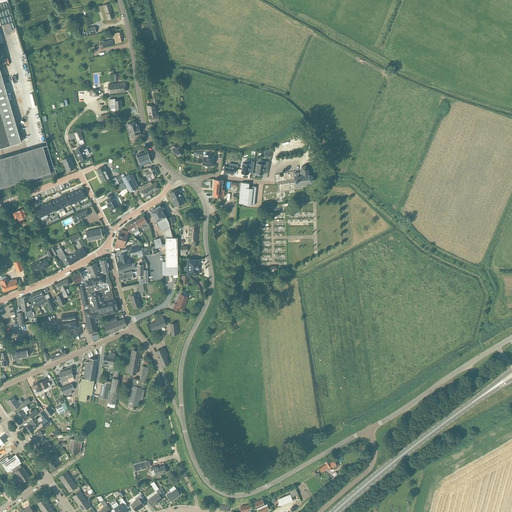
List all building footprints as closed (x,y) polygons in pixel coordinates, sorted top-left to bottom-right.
[(109,4),(105,5),(104,5),(108,20),(114,18),(109,4)] [(122,32),(113,34),(115,43),(124,41),(122,32)] [(18,42),(12,44),(15,56),(21,54),(18,42)] [(0,148),(21,142),(0,68),(0,148)] [(125,83),(120,83),(108,85),(109,93),(126,92),(125,83)] [(150,121),(154,120),(159,120),(159,115),(157,115),(156,110),(157,110),(157,105),(159,104),(158,98),(158,96),(153,97),(154,103),(156,103),(156,104),(147,106),(150,121)] [(109,105),(110,105),(115,105),(116,109),(122,108),(121,100),(115,101),(115,99),(109,99),(109,105)] [(137,127),(129,129),(131,136),(136,135),(141,133),(139,125),(137,126),(137,127)] [(83,139),(80,131),(74,133),(77,141),(83,139)] [(0,192),(57,176),(54,167),(54,168),(50,169),(49,167),(53,166),(47,145),(48,145),(46,140),(44,140),(44,141),(44,140),(46,140),(47,144),(43,145),(42,145),(43,146),(0,158),(0,185),(1,187),(0,187),(0,192)] [(177,143),(174,144),(170,148),(172,150),(174,150),(176,152),(175,153),(176,153),(178,156),(182,153),(184,152),(177,143)] [(75,150),(78,156),(80,160),(87,158),(82,147),(75,150)] [(147,152),(143,153),(137,155),(141,166),(151,162),(147,152)] [(203,157),(203,161),(202,165),(206,165),(206,166),(211,167),(212,158),(208,157),(208,156),(208,155),(205,154),(204,155),(203,157)] [(62,160),(65,166),(67,171),(75,168),(70,157),(62,160)] [(248,175),(249,169),(253,169),(254,162),(246,160),(245,163),(242,163),(241,173),(248,175)] [(259,175),(260,174),(263,175),(264,169),(267,169),(269,162),(260,161),(260,164),(257,163),(255,174),(256,174),(259,175)] [(224,166),(223,173),(234,174),(234,169),(237,169),(238,165),(229,164),(229,167),(224,166)] [(104,166),(101,168),(96,170),(102,182),(110,178),(104,166)] [(149,170),(147,171),(145,172),(148,178),(151,176),(152,178),(157,176),(153,166),(148,168),(149,170)] [(308,169),(306,166),(302,166),(300,170),(301,172),(294,173),(295,176),(294,177),(296,185),(302,184),(302,186),(306,186),(306,184),(308,184),(308,183),(311,183),(312,183),(311,182),(313,180),(314,180),(314,179),(313,179),(313,176),(313,175),(312,175),(309,174),(309,173),(308,169)] [(129,174),(122,178),(124,182),(130,192),(137,188),(133,181),(130,176),(129,174)] [(124,182),(122,178),(120,175),(116,178),(119,184),(123,182),(124,182)] [(119,184),(118,185),(121,191),(126,189),(123,182),(119,184)] [(150,182),(139,189),(144,198),(160,189),(156,182),(151,184),(150,182)] [(249,183),(241,182),(239,203),(254,205),(256,187),(252,186),(252,188),(249,188),(249,183)] [(81,188),(73,192),(78,202),(86,198),(81,188)] [(184,202),(179,189),(169,193),(175,206),(184,202)] [(66,194),(65,195),(70,205),(78,202),(73,192),(67,195),(66,194)] [(114,197),(115,196),(113,192),(107,195),(109,199),(106,200),(111,209),(118,206),(114,197)] [(65,195),(58,198),(63,208),(70,205),(65,195)] [(51,200),(50,201),(55,211),(55,212),(63,208),(58,198),(51,201),(51,200)] [(50,201),(43,204),(48,214),(55,211),(50,201)] [(81,205),(83,209),(92,205),(90,201),(81,205)] [(43,204),(35,208),(38,213),(36,215),(37,218),(40,217),(40,218),(48,214),(43,204)] [(169,222),(162,210),(160,206),(155,208),(167,230),(171,229),(170,225),(169,222)] [(17,211),(13,213),(15,218),(17,218),(19,222),(20,225),(25,223),(23,218),(26,217),(23,208),(17,211)] [(155,208),(150,211),(156,221),(154,222),(156,226),(159,225),(162,230),(165,238),(166,260),(160,260),(160,274),(179,274),(177,237),(173,237),(171,229),(167,230),(155,208)] [(135,221),(138,227),(140,226),(141,228),(148,224),(146,222),(147,221),(143,216),(135,221)] [(138,227),(135,221),(126,226),(130,232),(135,229),(136,231),(138,230),(137,228),(138,227)] [(190,223),(189,228),(188,243),(198,243),(198,233),(198,224),(190,223)] [(86,232),(88,241),(103,238),(100,228),(86,232)] [(117,237),(126,240),(128,235),(127,234),(128,232),(121,230),(121,232),(119,232),(117,237)] [(116,243),(115,246),(115,247),(116,247),(123,248),(124,246),(126,240),(117,237),(116,243)] [(156,248),(162,246),(160,238),(154,240),(156,248)] [(130,247),(126,249),(126,250),(132,248),(133,255),(134,258),(142,256),(141,253),(139,245),(130,247)] [(87,255),(84,251),(83,248),(78,250),(78,251),(77,251),(78,252),(79,252),(80,254),(78,255),(80,259),(87,255)] [(78,252),(77,251),(68,257),(67,255),(66,256),(63,251),(59,253),(65,265),(69,263),(70,265),(80,259),(78,255),(80,254),(79,252),(78,252)] [(49,266),(47,262),(46,258),(31,264),(35,273),(49,266)] [(110,271),(107,261),(107,259),(100,261),(96,263),(96,262),(87,266),(88,269),(84,271),(85,273),(82,275),(80,272),(72,276),(75,283),(78,281),(78,285),(83,306),(84,309),(83,310),(89,334),(98,332),(95,323),(99,322),(98,318),(94,319),(94,317),(118,311),(115,300),(114,300),(111,288),(112,288),(111,280),(110,281),(108,272),(110,271)] [(129,260),(122,261),(117,263),(119,269),(131,266),(129,260)] [(183,272),(189,272),(189,274),(194,274),(194,260),(183,261),(183,272)] [(133,279),(133,276),(137,275),(137,276),(143,276),(143,265),(137,264),(137,271),(132,272),(131,271),(124,273),(124,275),(120,276),(122,282),(133,279)] [(1,282),(2,287),(4,292),(19,287),(16,279),(13,280),(13,279),(9,281),(8,278),(7,277),(6,276),(5,276),(1,278),(1,279),(1,281),(0,281),(1,282)] [(70,284),(69,283),(67,279),(56,284),(58,290),(62,288),(63,290),(62,291),(63,293),(56,296),(61,306),(66,303),(62,296),(64,295),(65,297),(70,294),(67,288),(66,289),(65,286),(70,284)] [(152,290),(156,290),(156,284),(146,285),(146,293),(152,293),(152,290)] [(30,306),(31,309),(46,302),(41,291),(28,297),(29,307),(30,306)] [(184,293),(183,295),(180,294),(176,304),(175,304),(173,309),(179,311),(180,307),(183,308),(188,297),(187,297),(188,295),(187,294),(185,293),(184,293)] [(137,294),(135,295),(130,296),(133,308),(140,306),(137,294)] [(29,307),(28,297),(20,298),(22,312),(17,313),(19,324),(24,323),(23,316),(28,315),(28,317),(33,317),(33,316),(34,316),(34,315),(34,313),(33,312),(32,312),(31,309),(29,310),(31,309),(30,306),(29,307)] [(55,309),(50,298),(46,300),(49,307),(48,308),(50,312),(55,309)] [(61,315),(62,326),(76,325),(75,314),(61,315)] [(163,316),(154,320),(155,322),(150,324),(152,331),(166,325),(163,316)] [(127,325),(124,319),(115,322),(117,329),(127,325)] [(117,329),(115,322),(105,326),(107,333),(117,329)] [(67,355),(65,350),(64,350),(63,348),(59,349),(60,352),(50,356),(52,361),(67,355)] [(169,364),(166,356),(168,356),(165,348),(156,351),(162,367),(169,364)] [(9,353),(10,355),(11,360),(28,356),(27,353),(28,353),(27,349),(27,350),(26,349),(9,353)] [(140,351),(132,350),(131,355),(129,354),(126,372),(136,374),(140,351)] [(104,355),(103,362),(103,364),(109,365),(109,368),(113,368),(113,364),(114,358),(115,353),(111,353),(110,355),(108,355),(108,356),(104,355)] [(78,401),(86,402),(87,395),(92,395),(97,360),(89,359),(89,362),(86,362),(83,378),(82,378),(78,401)] [(108,399),(107,402),(116,404),(118,392),(117,392),(120,379),(118,379),(120,366),(115,365),(110,390),(109,390),(108,399)] [(145,390),(142,389),(143,386),(143,385),(144,379),(146,379),(148,367),(142,366),(139,379),(133,379),(132,384),(128,405),(138,407),(140,400),(142,400),(145,390)] [(73,376),(71,369),(59,373),(62,382),(67,380),(67,379),(73,376)] [(52,388),(51,386),(49,381),(46,382),(45,380),(40,382),(43,389),(44,392),(49,390),(49,389),(52,388)] [(109,390),(111,382),(104,381),(104,384),(102,384),(101,384),(99,397),(108,399),(109,390)] [(33,389),(35,393),(35,395),(39,394),(38,393),(41,392),(40,390),(43,389),(40,382),(34,385),(36,387),(33,389)] [(74,389),(74,388),(71,384),(61,388),(63,394),(66,393),(67,396),(73,394),(71,390),(74,389)] [(13,408),(14,409),(19,405),(18,404),(16,400),(19,398),(25,394),(23,390),(22,389),(13,396),(12,395),(6,400),(7,401),(9,404),(9,405),(12,408),(13,408)] [(26,406),(22,409),(22,410),(16,415),(18,418),(21,422),(28,418),(26,414),(28,413),(26,411),(29,410),(26,406)] [(43,410),(49,417),(53,414),(48,406),(43,410)] [(32,418),(39,413),(38,412),(37,410),(29,415),(32,418)] [(43,411),(39,413),(41,415),(40,416),(43,421),(41,422),(44,427),(44,426),(51,422),(48,418),(43,410),(43,411)] [(29,425),(25,428),(29,434),(31,432),(35,430),(37,429),(34,425),(35,424),(32,419),(27,422),(29,425)] [(37,445),(41,442),(44,440),(42,437),(39,438),(43,435),(43,434),(42,432),(41,432),(40,431),(35,434),(37,436),(33,439),(37,445)] [(68,450),(77,452),(80,452),(82,441),(79,441),(79,440),(70,438),(69,443),(67,443),(66,449),(68,450)] [(45,457),(50,453),(52,452),(49,448),(51,447),(48,442),(43,445),(45,448),(41,451),(45,457)] [(59,458),(56,454),(51,457),(53,459),(49,462),(53,468),(58,465),(55,461),(59,458)] [(12,469),(20,464),(21,463),(16,455),(7,461),(5,458),(0,462),(7,472),(12,469)] [(334,460),(333,461),(330,463),(328,461),(325,463),(326,465),(323,467),(319,469),(321,472),(328,467),(330,470),(332,468),(333,469),(334,469),(338,467),(338,464),(336,461),(334,460)] [(147,462),(134,465),(135,471),(149,467),(147,462)] [(18,476),(25,471),(22,467),(20,464),(12,469),(15,473),(15,472),(18,476)] [(152,470),(150,471),(151,476),(152,476),(155,475),(156,475),(159,474),(166,472),(164,465),(161,466),(157,467),(156,466),(152,468),(151,468),(152,470)] [(81,473),(76,467),(72,469),(77,476),(81,473)] [(29,477),(25,471),(18,476),(22,482),(29,477)] [(64,485),(72,479),(66,472),(59,477),(64,485)] [(72,479),(64,485),(70,492),(77,487),(72,479)] [(332,485),(329,480),(324,483),(327,488),(332,485)] [(291,497),(298,494),(296,488),(289,491),(291,497)] [(158,493),(148,500),(151,504),(152,507),(163,499),(161,497),(163,495),(159,489),(156,491),(158,493)] [(167,495),(171,501),(180,495),(178,492),(179,492),(178,491),(176,489),(167,495)] [(80,491),(77,494),(73,496),(78,504),(85,499),(80,491)] [(279,499),(281,505),(292,501),(290,494),(279,499)] [(141,496),(140,495),(135,499),(136,501),(131,504),(136,511),(141,507),(141,508),(144,506),(142,503),(145,502),(141,496)] [(42,511),(50,505),(44,498),(37,503),(42,511)] [(85,499),(78,504),(83,511),(91,507),(85,499)] [(262,499),(254,503),(257,509),(259,508),(261,511),(269,509),(266,503),(264,504),(262,499)] [(112,506),(114,509),(116,511),(124,511),(127,510),(126,508),(128,506),(124,500),(121,502),(122,503),(119,505),(117,503),(112,506)] [(104,501),(102,502),(101,502),(104,505),(100,508),(102,510),(99,511),(108,511),(111,510),(107,505),(104,501)]
